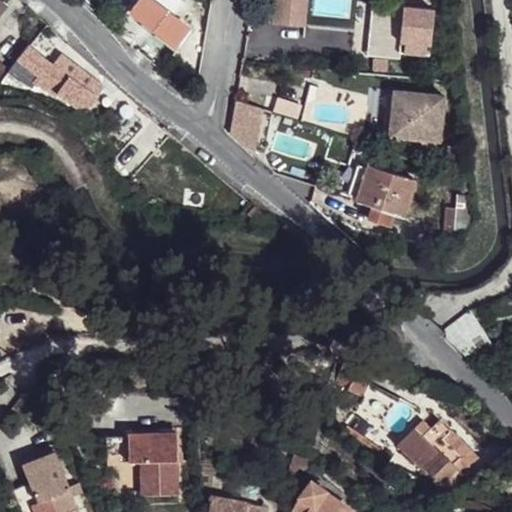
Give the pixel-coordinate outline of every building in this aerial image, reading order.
[(175,45),(186,29),(188,17),(177,11),(173,17),(158,6),(150,0),(125,0),(121,6),(175,45)] [(164,0),(162,0),(158,6),(173,17),(177,11),(164,0)] [(0,18),(8,7),(0,1),(0,18)] [(401,6),(399,41),(429,43),(432,9),(401,6)] [(57,93),(69,77),(31,44),(18,59),(38,76),(33,81),(37,83),(45,89),(55,96),(57,93)] [(17,61),(11,66),(33,81),(38,76),(18,59),(17,61)] [(0,74),(3,73),(8,68),(0,62),(0,74)] [(451,80),(395,74),(394,85),(415,86),(415,89),(452,92),(451,80)] [(87,90),(69,77),(57,93),(74,106),(87,90)] [(425,116),(425,100),(388,97),(386,112),(425,116)] [(232,100),(228,141),(258,144),(262,103),(232,100)] [(462,124),(464,105),(425,100),(425,116),(424,121),(462,124)] [(114,155),(127,167),(149,142),(136,130),(131,136),(114,155)] [(460,164),(457,145),(453,144),(442,144),(444,165),(460,164)] [(367,166),(359,190),(369,206),(372,207),(369,216),(398,226),(413,181),(367,166)] [(463,234),(469,220),(470,197),(455,196),(452,244),(463,234)] [(454,324),(447,338),(462,353),(492,343),(469,311),(466,312),(454,324)] [(358,367),(344,362),(337,382),(347,389),(358,367)] [(358,367),(347,389),(363,399),(369,385),(374,375),(358,367)] [(363,399),(357,409),(378,421),(397,399),(369,385),(363,399)] [(421,422),(395,450),(421,474),(421,475),(425,471),(440,484),(447,491),(457,487),(459,478),(460,476),(477,460),(456,440),(438,422),(429,430),(421,422)] [(142,493),(180,490),(178,428),(130,429),(129,459),(140,459),(142,493)] [(23,460),(25,466),(57,453),(54,447),(23,460)] [(28,473),(59,460),(57,453),(25,466),(28,473)] [(300,475),(306,456),(292,453),(288,472),(300,475)] [(59,460),(28,473),(38,500),(50,496),(52,502),(73,492),(68,481),(59,460)] [(459,478),(457,487),(463,492),(470,486),(460,476),(459,478)] [(76,478),(68,481),(73,492),(82,489),(76,478)] [(348,511),(350,509),(323,491),(324,489),(310,480),(301,494),(302,496),(293,511),(348,511)] [(81,511),(73,492),(52,502),(56,511),(81,511)] [(208,511),(246,511),(248,504),(211,497),(208,511)]
